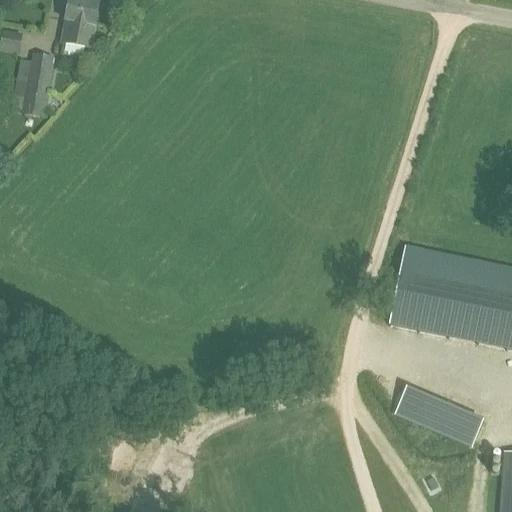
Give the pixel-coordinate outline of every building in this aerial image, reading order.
[(62,45),(91,50),(99,5),(70,0),(66,23),(67,23),(62,45)] [(44,120),(55,60),(44,57),(34,56),(32,63),(20,62),(14,98),(15,98),(12,114),(22,116),(44,120)] [(511,350),(511,268),(402,247),(386,325),(511,350)] [(511,511),(511,455),(507,455),(503,511),(511,511)] [(431,491),(438,488),(434,479),(427,482),(431,491)]
